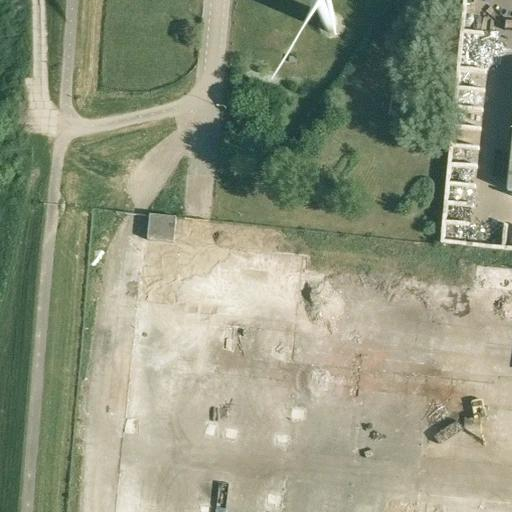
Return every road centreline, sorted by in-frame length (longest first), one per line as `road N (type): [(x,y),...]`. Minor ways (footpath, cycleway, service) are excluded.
road 1 (track): [(36,0),(43,115),(56,127),(72,119)]
road 2 (unclassified): [(211,99),(200,220)]
